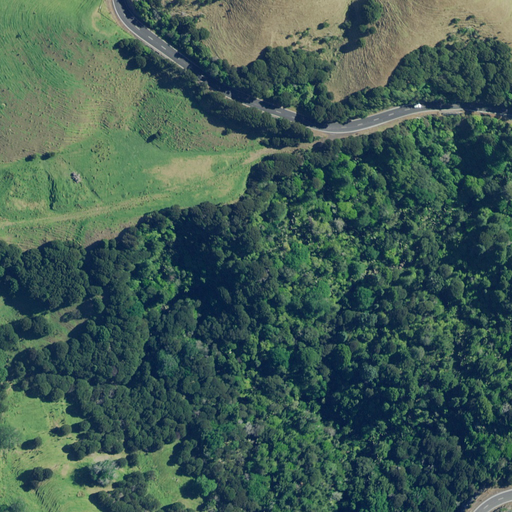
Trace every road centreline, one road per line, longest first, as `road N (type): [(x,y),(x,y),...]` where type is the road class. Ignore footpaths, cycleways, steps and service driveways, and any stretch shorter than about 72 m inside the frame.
road 1 (primary): [(511,109),(428,104),(358,125),(323,125),(232,94),(138,28),(121,0)]
road 2 (track): [(0,224),(54,235),(114,223),(217,158),(338,128)]
